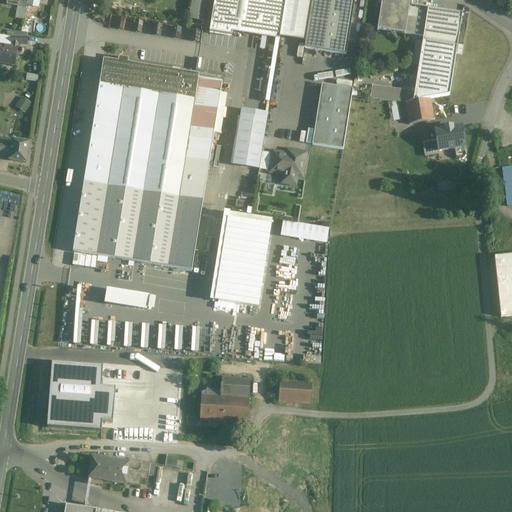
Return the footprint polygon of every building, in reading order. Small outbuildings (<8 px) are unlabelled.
[(220,0),(219,11),(235,14),(232,32),(279,40),(285,0),(220,0)] [(310,0),(286,0),(280,38),(304,42),(310,0)] [(353,0),(311,0),(303,52),(344,58),(353,0)] [(381,0),(377,31),(405,35),(410,1),(417,2),(418,0),(381,0)] [(219,11),(213,10),(209,33),(232,36),(232,32),(235,14),(219,11)] [(462,15),(427,10),(422,43),(457,48),(462,15)] [(37,13),(25,11),(21,33),(33,35),(37,13)] [(27,38),(12,37),(11,44),(12,45),(18,45),(27,45),(27,38)] [(279,42),(275,41),(265,103),(269,104),(279,42)] [(457,48),(422,43),(413,102),(449,96),(457,48)] [(12,48),(0,45),(0,63),(15,66),(18,49),(17,49),(18,45),(12,45),(12,48)] [(176,73),(127,65),(128,60),(118,58),(117,63),(105,61),(83,184),(200,205),(206,174),(209,174),(215,145),(211,144),(222,85),(197,80),(198,77),(176,73)] [(352,90),(321,85),(312,146),(342,151),(352,90)] [(15,108),(27,114),(33,103),(21,96),(15,108)] [(430,100),(405,104),(410,126),(435,122),(430,100)] [(268,114),(241,110),(232,167),(258,171),(268,114)] [(381,114),(365,117),(367,124),(383,121),(381,114)] [(383,121),(367,124),(369,133),(386,130),(383,121)] [(462,130),(436,134),(439,154),(465,150),(462,130)] [(12,144),(0,141),(0,155),(10,157),(12,144)] [(29,144),(12,141),(12,144),(10,157),(9,160),(26,163),(29,144)] [(273,154),(261,152),(259,170),(270,172),(273,154)] [(295,157),(273,153),(273,154),(270,172),(270,174),(284,177),(283,182),(296,184),(298,174),(303,175),(307,154),(296,153),(295,157)] [(200,205),(83,184),(71,252),(188,273),(200,205)] [(73,195),(70,195),(71,186),(66,185),(63,203),(71,204),(73,195)] [(343,227),(355,217),(348,207),(335,217),(343,227)] [(272,226),(227,220),(214,302),(259,309),(272,226)] [(279,238),(326,243),(328,228),(281,223),(279,238)] [(303,259),(304,250),(284,247),(282,264),(298,265),(299,258),(303,259)] [(511,256),(493,258),(499,316),(511,314),(511,256)] [(81,289),(78,289),(74,345),(80,346),(83,311),(80,311),(81,289)] [(149,298),(107,291),(104,305),(147,313),(149,298)] [(99,323),(91,323),(90,347),(98,348),(99,323)] [(116,325),(108,324),(107,348),(115,349),(116,325)] [(133,326),(125,325),(123,350),(131,350),(133,326)] [(150,327),(142,326),(140,350),(148,351),(150,327)] [(166,328),(159,327),(157,351),(165,352),(166,328)] [(183,329),(175,328),(174,353),(182,353),(183,329)] [(226,355),(236,355),(237,338),(253,338),(254,328),(241,328),(241,331),(226,331),(226,355)] [(200,330),(192,329),(191,354),(198,354),(200,330)] [(103,368),(52,364),(47,428),(101,432),(101,427),(102,422),(112,423),(115,389),(101,388),(102,375),(103,368)] [(249,378),(221,377),(220,396),(220,420),(248,421),(249,378)] [(310,384),(278,381),(276,399),(309,402),(310,384)] [(220,396),(200,395),(200,420),(220,420),(220,396)] [(290,420),(263,420),(263,439),(274,439),(290,439),(290,420)] [(177,468),(183,469),(183,463),(178,463),(178,458),(167,457),(166,468),(177,470),(177,468)] [(128,466),(113,463),(113,462),(107,461),(107,462),(92,459),(88,480),(125,486),(126,481),(129,466),(128,466)] [(141,464),(129,462),(128,466),(129,466),(126,481),(138,482),(138,480),(141,464)] [(150,465),(141,464),(138,480),(141,481),(147,482),(150,465)]
